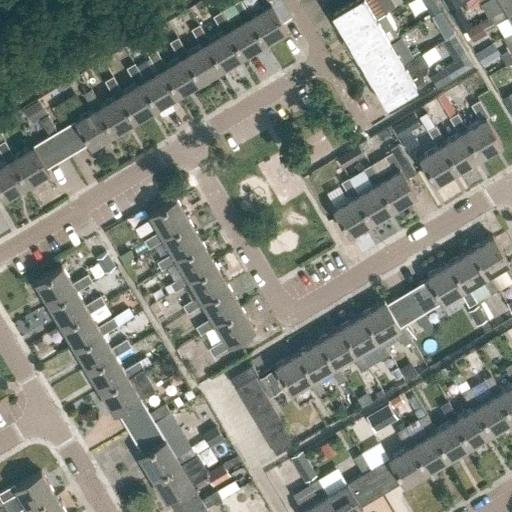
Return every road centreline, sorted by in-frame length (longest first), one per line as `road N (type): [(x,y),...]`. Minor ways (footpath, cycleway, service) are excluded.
road 1 (residential): [(186,145),(286,316),(510,184)]
road 2 (residential): [(0,256),(186,145)]
road 3 (residential): [(186,145),(326,61)]
road 4 (residential): [(205,384),(281,511)]
